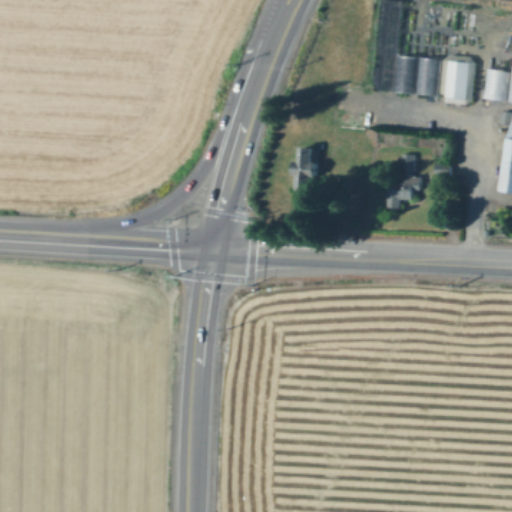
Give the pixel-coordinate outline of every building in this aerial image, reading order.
[(442,93),(443,66),(438,66),(438,56),(400,54),(399,91),(442,93)] [(453,61),(480,63),(476,99),(449,97),(453,61)] [(485,97),(507,98),(508,68),(486,67),(485,97)] [(504,110),(511,111),(511,124),(502,124),(504,110)] [(319,147),(318,162),(325,162),(325,175),(316,175),(316,190),(295,189),(296,162),(302,162),(302,146),(319,147)] [(423,177),(423,191),(414,191),(414,199),(402,199),(402,209),(386,209),(386,181),(403,181),(404,154),(418,154),(417,177),(423,177)] [(436,176),(438,161),(455,162),(453,178),(436,176)]
